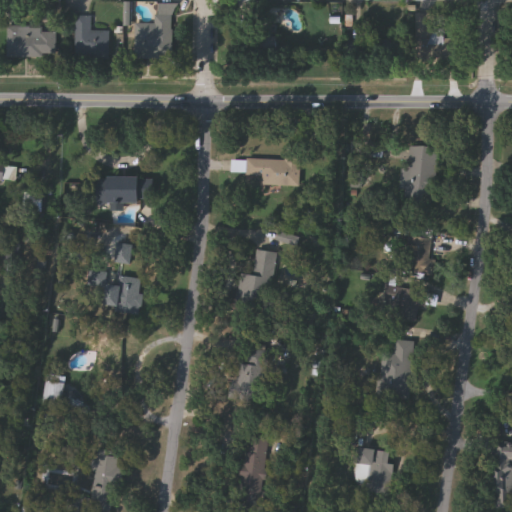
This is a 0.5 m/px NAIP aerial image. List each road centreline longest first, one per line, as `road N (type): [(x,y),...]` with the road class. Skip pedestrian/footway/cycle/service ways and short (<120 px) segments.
road 1 (residential): [(152,511),(206,102),(206,0)]
road 2 (residential): [(443,511),(487,184),(492,0)]
road 3 (tertiary): [(511,104),(0,93)]
